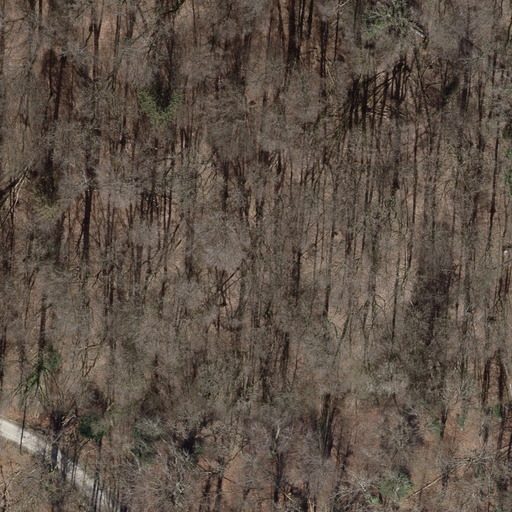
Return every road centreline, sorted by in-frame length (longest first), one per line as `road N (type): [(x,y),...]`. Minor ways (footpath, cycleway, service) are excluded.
road 1 (track): [(109,511),(54,448),(0,422)]
road 2 (track): [(511,85),(400,0)]
